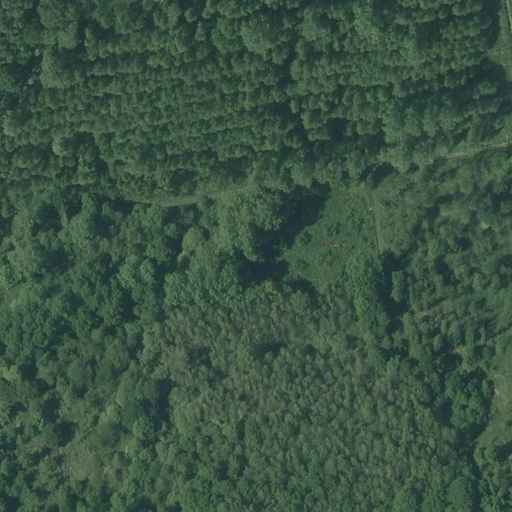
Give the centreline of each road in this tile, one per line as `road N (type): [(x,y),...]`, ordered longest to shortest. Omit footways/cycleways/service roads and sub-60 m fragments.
road 1 (track): [(0,234),(364,169)]
road 2 (track): [(364,169),(511,145)]
